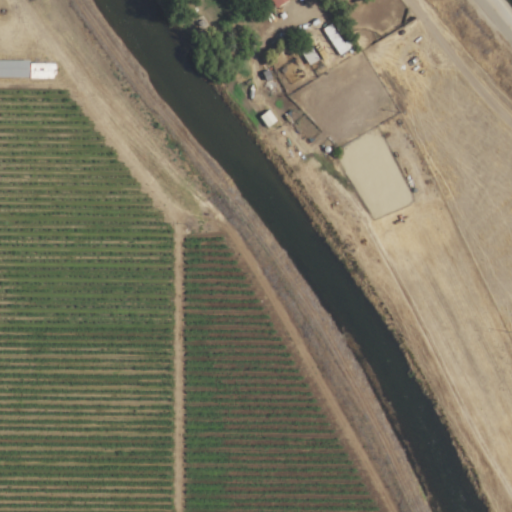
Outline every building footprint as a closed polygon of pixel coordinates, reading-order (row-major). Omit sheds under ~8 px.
[(268,0),(274,9),(288,0),(268,0)] [(351,46),(347,40),(343,44),(330,24),(321,30),(337,55),(351,46)] [(298,49),(308,65),(317,59),(307,43),(298,49)] [(0,78),(54,78),(54,61),(0,62),(0,78)] [(265,129),(276,121),(267,110),(257,118),(265,129)]
